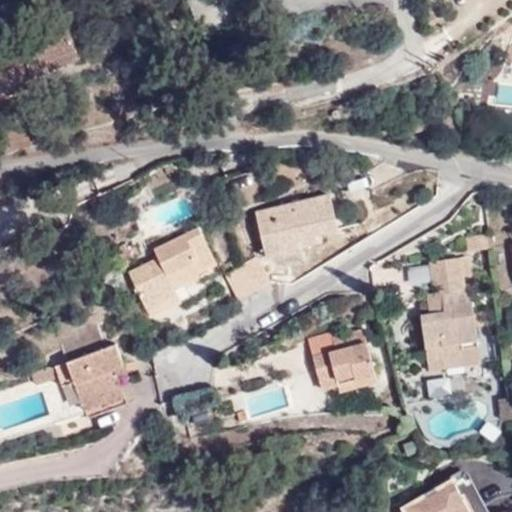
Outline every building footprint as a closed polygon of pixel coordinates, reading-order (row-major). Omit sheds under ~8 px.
[(10,54),(0,57),(0,90),(37,77),(36,74),(57,66),(54,59),(77,51),(69,28),(9,50),(10,54)] [(79,57),(77,51),(54,59),(57,66),(79,57)] [(497,105),(511,103),(511,81),(495,83),(497,105)] [(299,244),(300,247),(318,242),(317,235),(338,229),(331,198),(257,217),(266,253),(299,244)] [(130,277),(149,313),(179,297),(175,288),(184,284),(187,287),(203,279),(201,276),(218,267),(200,232),(156,253),(160,262),(130,277)] [(492,250),(490,236),(466,238),(468,252),(492,250)] [(301,251),(300,247),(299,244),(266,253),(267,259),(301,251)] [(135,264),(128,250),(114,256),(121,271),(135,264)] [(462,258),(465,276),(471,276),(468,257),(462,258)] [(260,258),(245,266),(257,292),(273,284),(260,258)] [(443,294),(453,292),(456,289),(466,286),(465,276),(462,258),(431,263),(435,287),(442,287),(443,294)] [(427,264),(409,266),(410,282),(429,280),(427,264)] [(257,292),(245,266),(228,275),(241,300),(257,292)] [(445,305),(455,304),(453,292),(443,294),(428,296),(431,314),(446,311),(445,305)] [(179,297),(149,313),(152,320),(183,305),(179,297)] [(474,301),(455,304),(445,305),(446,311),(431,314),(423,315),(430,357),(445,354),(447,360),(466,357),(465,351),(465,345),(479,341),(474,301)] [(324,390),(340,386),(338,381),(357,376),(359,387),(380,381),(366,331),(334,340),(337,353),(316,359),(324,390)] [(480,349),(479,341),(465,345),(465,351),(480,349)] [(126,368),(119,349),(57,371),(60,381),(63,390),(76,387),(89,422),(131,407),(124,389),(121,380),(120,378),(114,380),(112,372),(126,368)] [(445,354),(430,357),(431,363),(447,360),(445,354)] [(466,357),(447,360),(449,369),(467,366),(466,357)] [(129,377),(126,368),(112,372),(114,380),(120,378),(121,380),(129,377)] [(60,381),(57,371),(52,371),(34,377),(37,388),(60,381)] [(338,381),(340,386),(341,392),(359,387),(357,376),(338,381)] [(177,411),(216,405),(213,385),(174,391),(177,411)] [(131,407),(140,404),(133,386),(124,389),(131,407)] [(500,417),(511,415),(511,410),(510,395),(497,397),(500,417)] [(484,511),(467,470),(401,498),(407,511),(506,511),(503,511),(484,511)]
